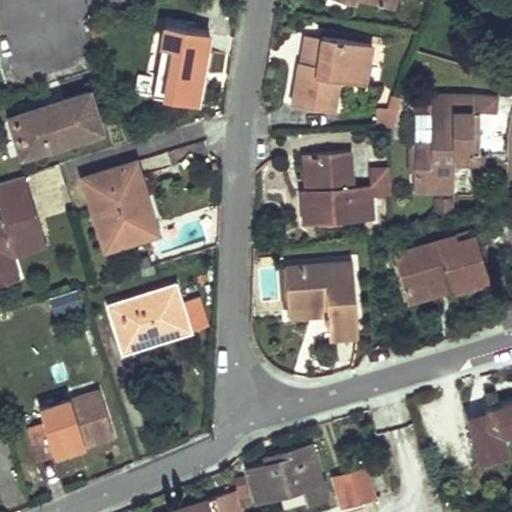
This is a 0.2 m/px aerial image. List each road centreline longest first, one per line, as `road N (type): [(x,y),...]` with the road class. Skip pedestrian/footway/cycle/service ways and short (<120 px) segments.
road 1 (residential): [(256,0),(246,34),(231,431)]
road 2 (residential): [(511,342),(231,431)]
road 3 (residential): [(231,431),(57,511)]
road 4 (unknown): [(446,363),(476,503)]
road 5 (unknown): [(370,386),(406,491),(404,511)]
